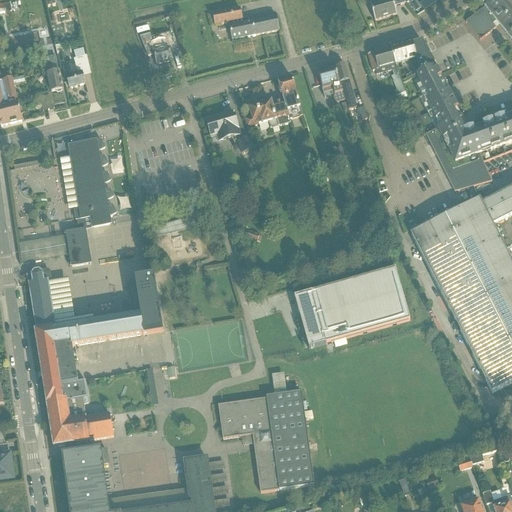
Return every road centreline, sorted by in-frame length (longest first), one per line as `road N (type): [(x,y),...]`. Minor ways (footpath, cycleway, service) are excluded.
road 1 (residential): [(0,142),(412,30),(463,0)]
road 2 (residential): [(0,213),(27,422)]
